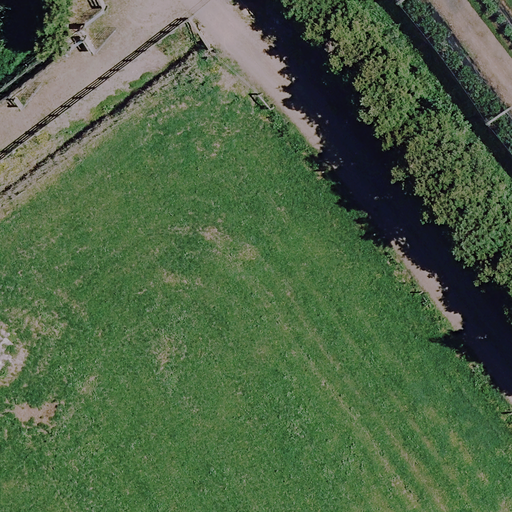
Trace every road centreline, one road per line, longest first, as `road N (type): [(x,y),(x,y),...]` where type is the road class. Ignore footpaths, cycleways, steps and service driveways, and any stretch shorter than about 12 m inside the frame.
road 1 (track): [(291,0),(511,280)]
road 2 (track): [(198,0),(0,158)]
